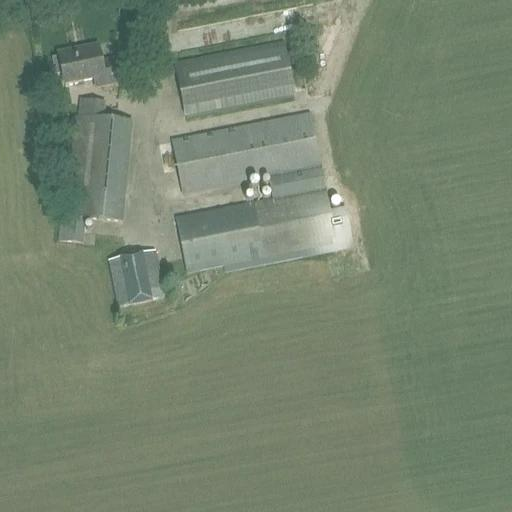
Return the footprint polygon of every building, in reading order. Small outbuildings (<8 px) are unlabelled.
[(186,119),(293,98),(283,46),(176,67),(186,119)] [(101,66),(97,49),(58,56),(58,60),(52,61),(55,78),(62,76),(64,88),(94,83),(95,91),(121,86),(117,63),(101,66)] [(176,221),(186,274),(217,268),(217,270),(350,245),(345,217),(330,220),(309,116),(171,144),(183,197),(268,181),(273,202),(176,221)] [(121,223),(130,126),(75,120),(65,218),(61,217),(59,243),(81,245),(83,220),(121,223)] [(117,310),(163,300),(153,253),(107,263),(117,310)]
